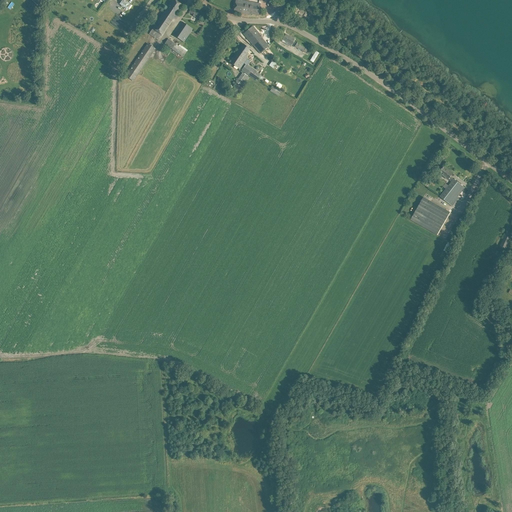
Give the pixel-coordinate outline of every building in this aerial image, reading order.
[(127,10),(131,4),(125,0),(122,0),(119,4),(127,10)] [(182,5),(174,0),(171,0),(170,3),(149,34),(159,40),(182,5)] [(253,13),(253,14),(258,15),(260,4),(238,0),(235,0),(234,7),(234,12),(250,15),(250,12),(253,13)] [(190,9),(189,13),(193,15),(192,16),(199,19),(201,15),(190,9)] [(193,29),(182,22),(173,35),(184,42),(193,29)] [(253,26),(244,34),(260,53),(267,47),(260,38),(261,36),(253,26)] [(295,41),(295,40),(290,37),(286,44),(298,51),(301,45),(295,41)] [(179,44),(178,46),(168,38),(164,44),(183,57),(188,50),(179,44)] [(156,49),(147,43),(125,76),(133,81),(156,49)] [(243,44),(236,54),(230,62),(239,69),(244,63),(245,60),(246,58),(247,58),(245,57),(247,54),(246,53),(249,48),(243,44)] [(310,60),(313,62),(319,53),(315,51),(310,60)] [(260,74),(246,64),(242,70),(258,81),(261,76),(259,75),(260,74)] [(247,76),(242,72),(235,82),(236,83),(230,92),(235,96),(241,86),(246,78),(248,80),(249,78),(247,76)] [(281,91),(272,86),(270,91),(278,96),(281,91)] [(449,179),(451,181),(452,182),(446,189),(440,197),(451,206),(465,188),(454,179),(453,179),(450,177),(453,174),(444,167),(439,173),(448,180),(449,179)] [(410,220),(432,232),(430,235),(436,238),(450,212),(423,197),(410,220)] [(499,247),(505,250),(511,238),(504,235),(499,247)]
